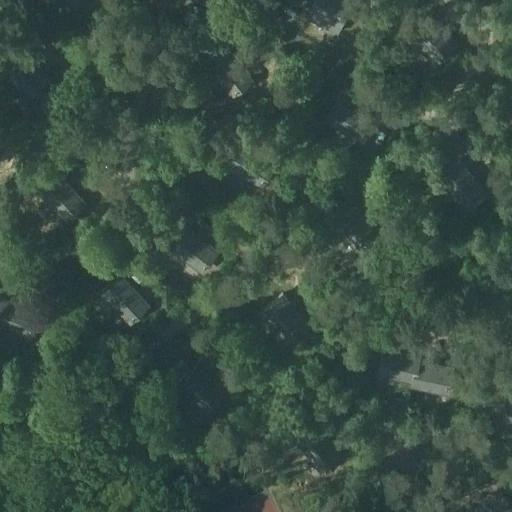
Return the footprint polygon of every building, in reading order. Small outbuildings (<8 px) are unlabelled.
[(346,0),(314,0),(305,19),(313,22),(337,34),(352,3),(346,0)] [(425,13),(404,34),(438,64),(457,42),(438,24),(425,13)] [(228,45),(203,63),(230,97),(254,79),(238,58),(228,45)] [(0,69),(0,75),(32,100),(51,77),(28,59),(17,51),(0,69)] [(338,95),(323,120),(361,142),(376,117),(353,103),(338,95)] [(239,140),(222,165),(260,188),(275,162),(239,140)] [(459,159),(437,177),(464,213),(487,193),(468,170),(459,159)] [(35,190),(65,222),(86,202),(65,178),(57,170),(35,190)] [(326,217),(355,250),(378,231),(360,210),(350,198),(326,217)] [(184,224),(166,246),(201,273),(220,249),(198,233),(184,224)] [(129,325),(150,304),(133,286),(120,273),(98,292),(129,325)] [(259,310),(287,344),(310,326),(290,301),(282,292),(259,310)] [(16,301),(0,296),(0,295),(0,326),(30,338),(40,310),(16,301)] [(410,386),(420,359),(421,355),(407,351),(383,346),(376,375),(410,382),(410,386)] [(433,362),(420,359),(410,386),(449,394),(454,366),(433,362)] [(203,409),(222,391),(209,378),(205,373),(208,371),(200,363),(179,383),(203,409)] [(502,421),(511,421),(511,392),(503,393),(502,421)] [(319,426),(296,443),(320,474),(343,456),(327,435),(319,426)] [(468,511),(506,511),(508,508),(508,503),(493,501),(471,499),(468,511)]
